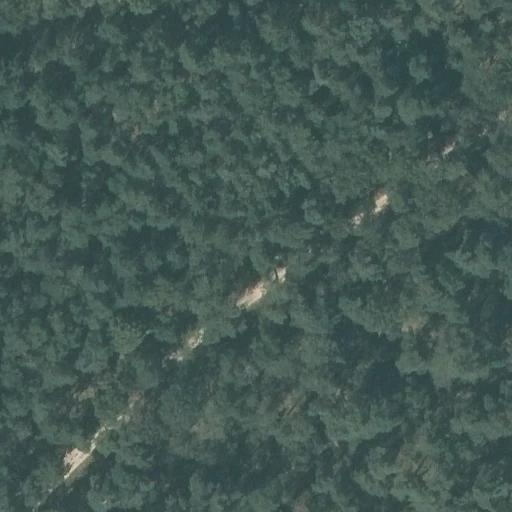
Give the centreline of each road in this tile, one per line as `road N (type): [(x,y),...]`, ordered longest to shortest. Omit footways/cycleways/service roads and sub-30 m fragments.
road 1 (track): [(15,511),(223,314),(365,217)]
road 2 (track): [(365,217),(511,119)]
